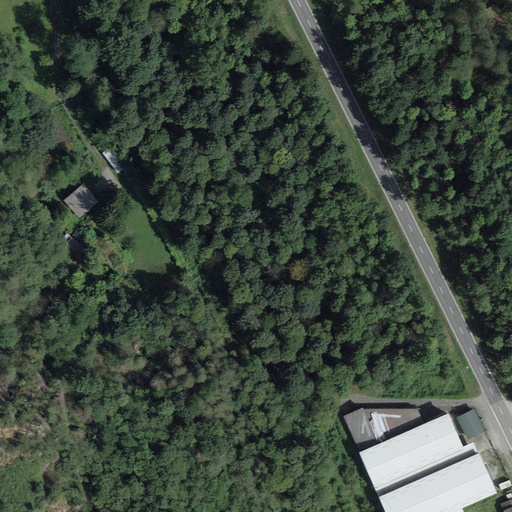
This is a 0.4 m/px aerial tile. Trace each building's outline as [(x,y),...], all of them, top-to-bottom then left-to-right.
[(133,163),(118,143),(103,154),(118,174),(133,163)] [(99,202),(83,182),(63,199),(80,218),(99,202)] [(358,442),(377,433),(365,406),(345,415),(358,442)] [(459,416),(470,438),(487,429),(476,407),(459,416)] [(448,417),(360,456),(384,511),(463,511),(501,496),(476,440),(461,446),(448,417)] [(511,511),(511,500),(501,505),(503,511),(511,511)]
